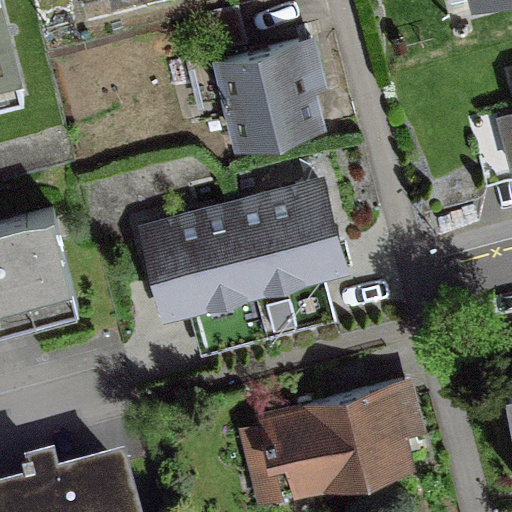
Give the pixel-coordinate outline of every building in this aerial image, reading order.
[(0,82),(14,79),(0,26),(0,82)] [(293,39),(215,59),(236,142),(314,122),(304,84),(317,81),(308,48),(297,51),(293,39)] [(315,181),(228,205),(264,335),(322,319),(307,267),(336,259),(315,181)] [(206,350),(264,335),(228,205),(141,228),(163,306),(192,298),(206,350)] [(0,322),(73,303),(49,207),(0,220),(0,322)] [(255,416),(276,496),(403,462),(394,428),(411,423),(399,378),(255,416)] [(511,386),(503,388),(511,432),(511,386)] [(20,496),(0,501),(0,511),(129,511),(119,470),(53,488),(48,470),(22,477),(24,487),(18,488),(20,496)]
